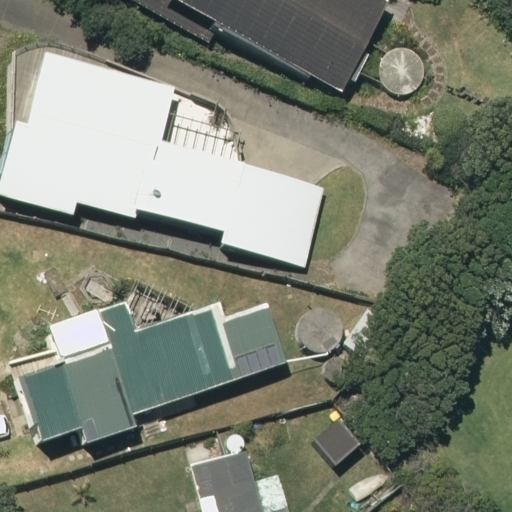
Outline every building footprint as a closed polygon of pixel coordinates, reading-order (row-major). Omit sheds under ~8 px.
[(133,0),(133,1),(212,44),(222,26),(348,95),(397,6),(386,0),(133,0)] [(165,149),(179,94),(53,62),(36,133),(24,130),(6,199),(78,217),(80,208),(142,223),(144,215),(228,237),(225,248),(308,269),(328,190),(165,149)] [(78,373),(33,389),(54,446),(89,433),(95,449),(145,431),(141,419),(290,367),(265,296),(140,341),(129,310),(105,318),(117,353),(76,368),(78,373)] [(341,423),(317,447),(339,470),(363,447),(341,423)] [(265,511),(251,456),(195,471),(205,511),(265,511)]
